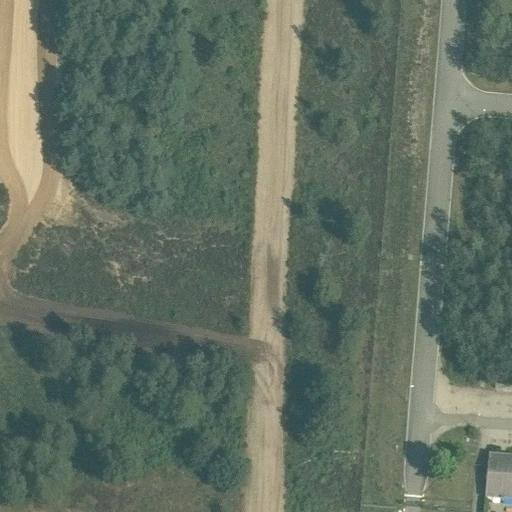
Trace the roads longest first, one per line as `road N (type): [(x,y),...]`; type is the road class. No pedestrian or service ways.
road 1 (track): [(283,0),(261,511)]
road 2 (track): [(0,295),(265,356)]
road 3 (track): [(0,253),(13,239),(25,193),(37,0)]
